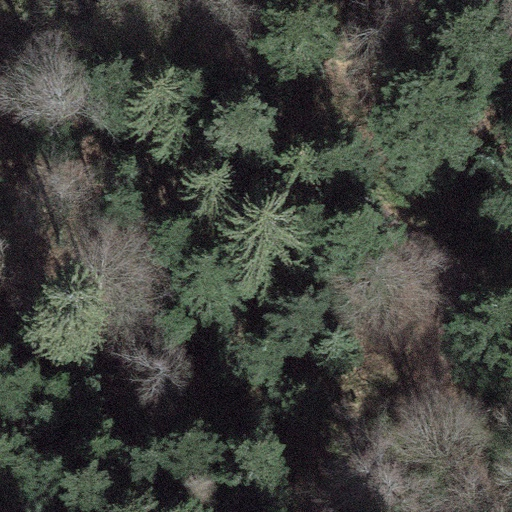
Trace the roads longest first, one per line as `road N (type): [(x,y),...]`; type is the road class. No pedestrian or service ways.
road 1 (track): [(456,310),(388,215),(294,136),(142,98),(0,81)]
road 2 (track): [(298,511),(402,446),(437,384),(456,310)]
